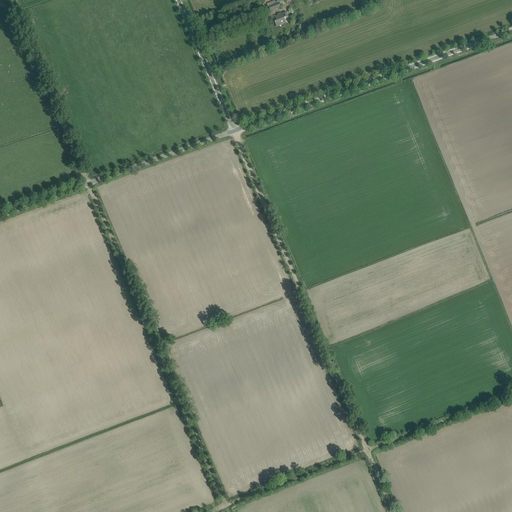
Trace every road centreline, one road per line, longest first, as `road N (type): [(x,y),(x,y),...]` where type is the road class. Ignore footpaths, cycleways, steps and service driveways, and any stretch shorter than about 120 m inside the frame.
road 1 (unknown): [(224,505),(90,178)]
road 2 (track): [(229,127),(366,450)]
road 3 (unclassified): [(229,127),(511,30)]
road 4 (unclassified): [(0,210),(229,127)]
road 5 (track): [(207,511),(366,450)]
road 6 (track): [(366,450),(511,394)]
road 7 (unclassified): [(229,127),(177,0)]
